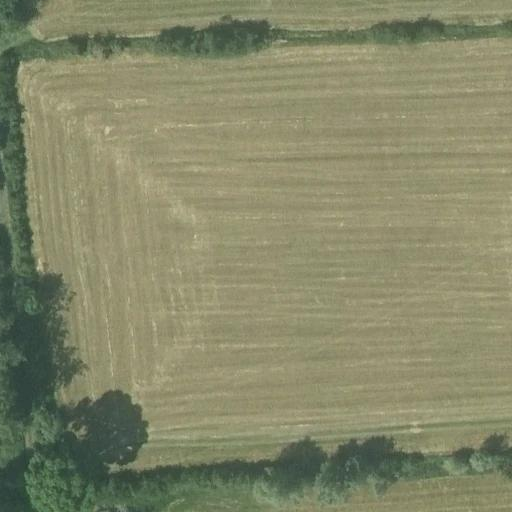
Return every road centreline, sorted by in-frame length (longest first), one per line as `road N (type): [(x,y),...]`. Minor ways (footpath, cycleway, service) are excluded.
road 1 (track): [(32,480),(108,453),(511,418)]
road 2 (track): [(38,511),(0,176)]
